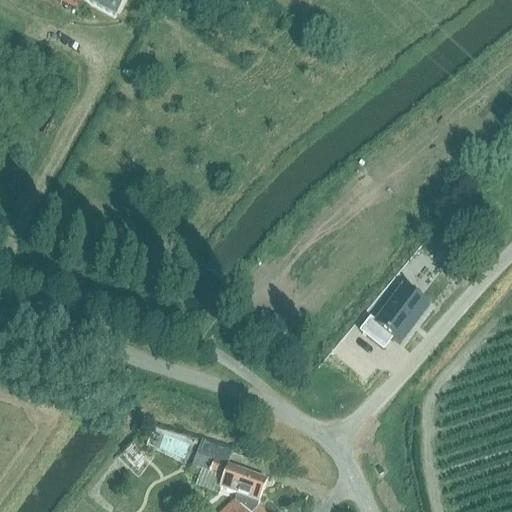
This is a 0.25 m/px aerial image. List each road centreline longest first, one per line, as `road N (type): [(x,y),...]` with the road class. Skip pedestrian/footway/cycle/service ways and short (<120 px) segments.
road 1 (unclassified): [(343,449),(253,403),(0,315)]
road 2 (unclassified): [(343,449),(511,260)]
